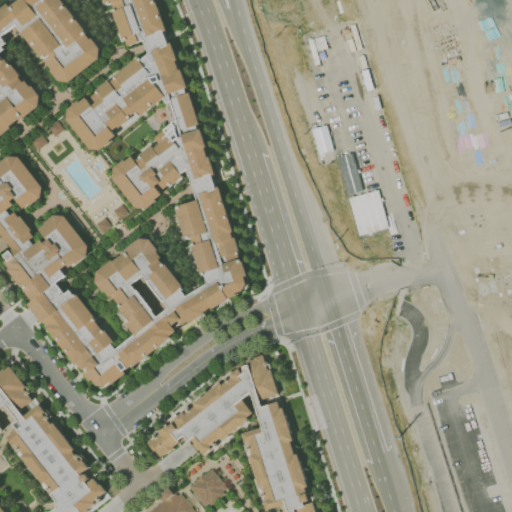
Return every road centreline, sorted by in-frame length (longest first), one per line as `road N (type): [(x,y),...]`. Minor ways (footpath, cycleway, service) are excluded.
road 1 (primary): [(326,299),(233,0)]
road 2 (residential): [(298,307),(269,307),(226,325),(167,368),(117,421)]
road 3 (primary): [(298,307),(365,511)]
road 4 (residential): [(117,421),(298,307)]
road 5 (primary): [(378,459),(326,299)]
road 6 (primary): [(198,0),(250,155)]
road 7 (residential): [(99,434),(0,307)]
road 8 (primary): [(250,155),(298,307)]
road 9 (primary): [(273,131),(219,0)]
